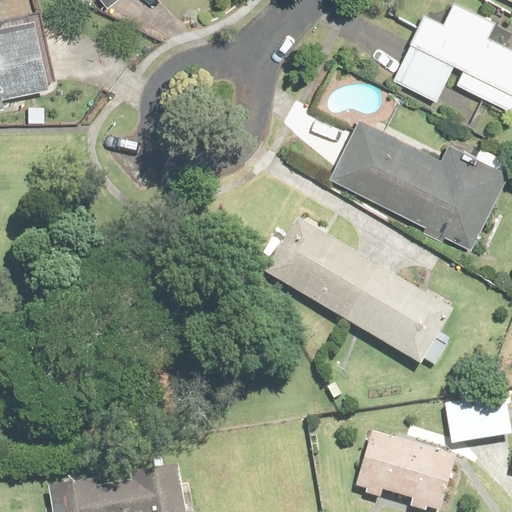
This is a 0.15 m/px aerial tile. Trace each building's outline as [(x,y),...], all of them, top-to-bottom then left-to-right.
[(50,0),(70,27),(103,3),(105,5),(112,0),(50,0)] [(511,53),(488,41),(496,26),(455,6),(444,28),(423,18),(392,81),(438,103),(456,66),(465,71),(457,86),(505,109),(504,111),(503,113),(503,114),(503,116),(503,118),(504,119),(505,121),(506,122),(507,123),(509,124),(510,125),(511,124),(511,53)] [(40,16),(0,22),(0,107),(54,99),(40,16)] [(450,167),(364,124),(334,182),(470,250),(510,171),(460,146),(450,167)] [(426,332),(269,236),(232,296),(389,392),(426,332)] [(511,441),(498,437),(480,495),(511,504),(511,441)] [(418,511),(431,473),(344,445),(322,511),(418,511)] [(111,509),(95,511),(58,511),(58,510),(40,511),(152,511),(151,489),(110,492),(111,509)]
